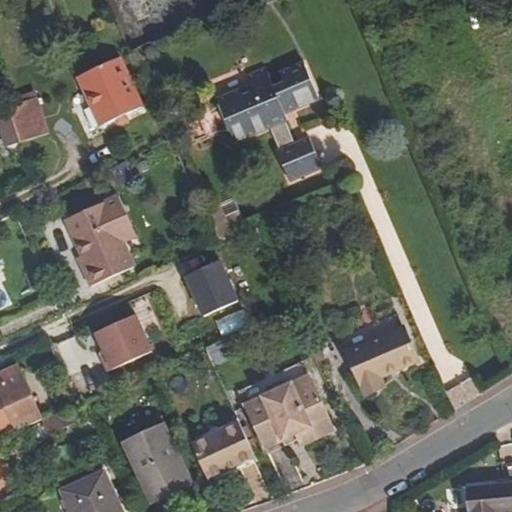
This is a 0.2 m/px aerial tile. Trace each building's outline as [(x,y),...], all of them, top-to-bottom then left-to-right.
[(104,128),(118,121),(127,117),(143,109),(120,61),(80,80),(87,93),(104,128)] [(280,105),(291,101),(295,109),(318,98),(303,66),(281,75),(285,86),(274,90),(265,71),(249,78),(253,88),(220,102),(237,140),(269,126),(280,152),(278,154),(290,181),(321,167),(310,140),(295,146),(283,120),(287,119),(280,105)] [(34,94),(7,101),(9,107),(35,95),(34,94)] [(9,107),(9,109),(24,105),(28,121),(41,118),(35,95),(9,107)] [(9,109),(20,144),(46,135),(41,118),(28,121),(24,105),(9,109)] [(0,131),(5,149),(20,144),(9,109),(1,111),(0,111),(0,131)] [(130,123),(127,117),(118,121),(121,127),(130,123)] [(66,220),(68,226),(120,205),(117,197),(66,220)] [(120,205),(68,226),(82,257),(88,269),(82,272),(89,288),(132,269),(126,254),(121,242),(112,223),(126,217),(120,205)] [(112,223),(121,242),(134,236),(126,217),(112,223)] [(76,260),(82,272),(88,269),(82,257),(76,260)] [(229,259),(187,276),(204,319),(246,302),(229,259)] [(217,322),(224,336),(251,323),(244,309),(217,322)] [(290,310),(275,317),(283,336),(299,329),(290,310)] [(115,372),(161,352),(144,313),(98,332),(115,372)] [(405,329),(349,353),(367,395),(384,387),(380,378),(419,361),(405,329)] [(264,448),(281,440),(295,434),(298,440),(301,445),(334,430),(301,362),(238,392),(264,448)] [(93,375),(102,394),(117,387),(109,368),(93,375)] [(0,434),(17,426),(19,431),(42,420),(22,375),(0,384),(0,434)] [(207,477),(254,456),(237,422),(191,443),(207,477)] [(163,423),(125,440),(150,495),(189,478),(163,423)] [(295,434),(281,440),(284,446),(298,440),(295,434)] [(121,511),(105,474),(64,493),(72,511),(121,511)] [(468,511),(511,511),(511,483),(466,488),(468,511)]
